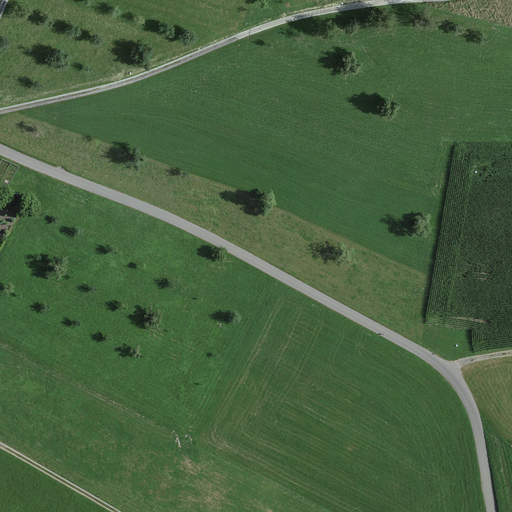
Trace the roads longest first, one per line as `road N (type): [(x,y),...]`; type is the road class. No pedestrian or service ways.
road 1 (residential): [(493,511),(469,400),(438,362),(177,220),(0,150)]
road 2 (track): [(409,0),(288,22),(124,85),(0,114)]
road 3 (track): [(0,445),(115,511)]
